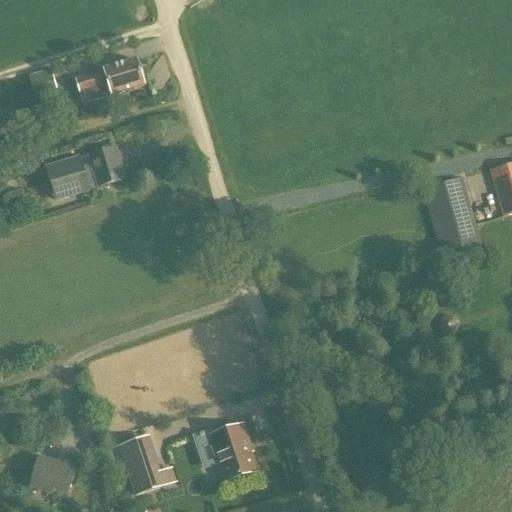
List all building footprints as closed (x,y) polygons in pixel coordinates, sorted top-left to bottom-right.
[(111,97),(143,87),(135,61),(75,80),(80,94),(107,86),(111,97)] [(36,100),(56,94),(50,71),(28,77),(36,100)] [(80,158),(45,168),(46,172),(49,183),(50,185),(55,203),(89,193),(88,190),(98,187),(119,181),(123,180),(119,165),(117,155),(116,155),(115,152),(115,150),(90,157),(89,156),(80,159),(80,158)] [(502,218),(511,215),(511,164),(490,172),(502,218)] [(441,261),(482,248),(462,180),(422,191),(441,261)] [(224,483),(255,473),(245,445),(247,444),(241,427),(209,437),(224,483)] [(133,497),(165,486),(149,437),(117,447),(133,497)] [(30,484),(46,488),(66,493),(73,468),(37,458),(30,484)]
